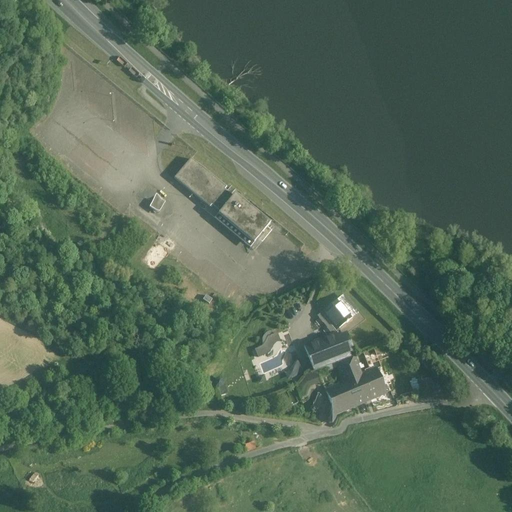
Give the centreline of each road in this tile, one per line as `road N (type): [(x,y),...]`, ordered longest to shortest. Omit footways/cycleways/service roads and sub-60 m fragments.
road 1 (primary): [(487,382),(285,185),(68,0)]
road 2 (unclassified): [(323,422),(209,401),(96,415),(0,441)]
road 3 (unclassified): [(323,422),(187,469),(133,511)]
road 4 (unclassified): [(487,382),(461,398),(323,422)]
